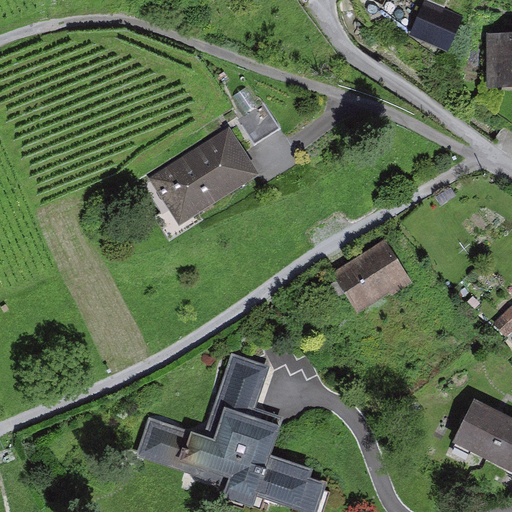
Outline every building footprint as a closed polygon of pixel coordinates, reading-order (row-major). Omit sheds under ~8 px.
[(461,21),(427,5),(412,36),(447,52),(461,21)] [(511,36),(491,36),(489,88),(511,89),(511,36)] [(235,117),(254,147),(280,131),(261,101),(235,117)] [(257,179),(228,132),(150,181),(179,227),(257,179)] [(404,284),(380,244),(335,271),(358,310),(404,284)] [(511,296),(488,321),(511,343),(511,296)] [(270,365),(236,353),(207,439),(155,422),(141,463),(214,488),(210,499),(246,511),(250,500),(285,511),(306,511),(319,474),(268,457),(280,420),(255,411),(270,365)] [(511,427),(470,405),(447,447),(511,481),(511,427)]
